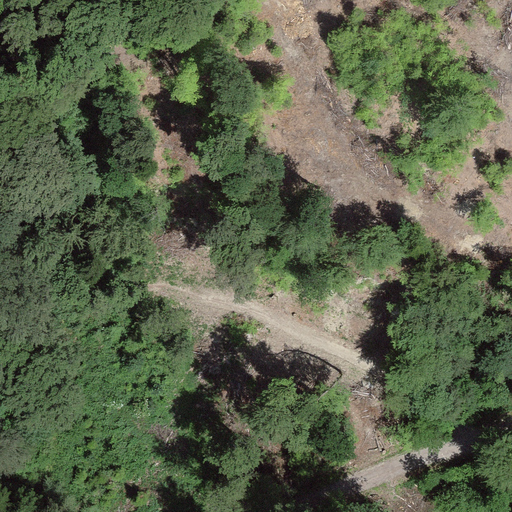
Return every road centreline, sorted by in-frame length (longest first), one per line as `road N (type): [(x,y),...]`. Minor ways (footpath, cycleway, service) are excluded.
road 1 (track): [(238,0),(0,101)]
road 2 (track): [(269,511),(511,435)]
